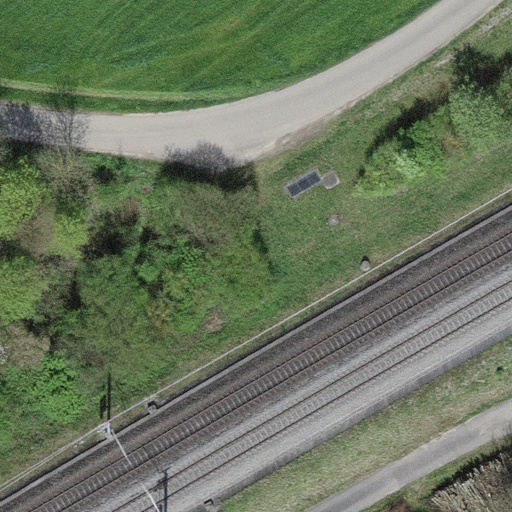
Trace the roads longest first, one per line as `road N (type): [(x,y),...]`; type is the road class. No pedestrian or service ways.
road 1 (unclassified): [(0,129),(129,138),(238,125),(313,104),(466,0)]
road 2 (track): [(511,405),(326,511)]
